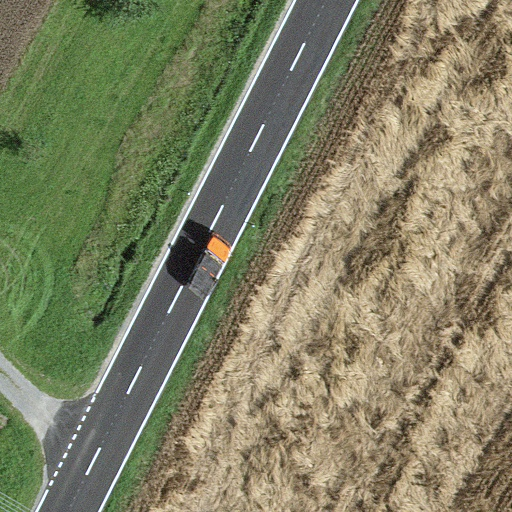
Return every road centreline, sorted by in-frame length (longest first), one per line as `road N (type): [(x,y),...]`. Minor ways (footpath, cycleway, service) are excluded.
road 1 (primary): [(320,0),(65,511)]
road 2 (track): [(83,476),(0,386)]
